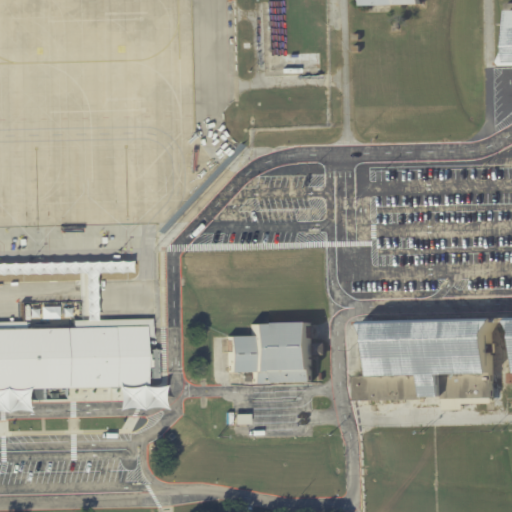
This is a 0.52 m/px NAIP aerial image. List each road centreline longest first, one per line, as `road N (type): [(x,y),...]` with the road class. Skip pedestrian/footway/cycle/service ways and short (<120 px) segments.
road 1 (residential): [(511,129),(461,148),(263,159),(177,245),(171,394),(137,408),(0,411)]
road 2 (residential): [(353,501),(339,391),(341,317),(354,309),(511,305)]
road 3 (residential): [(0,499),(197,492),(353,501)]
road 4 (residential): [(143,438),(0,440)]
